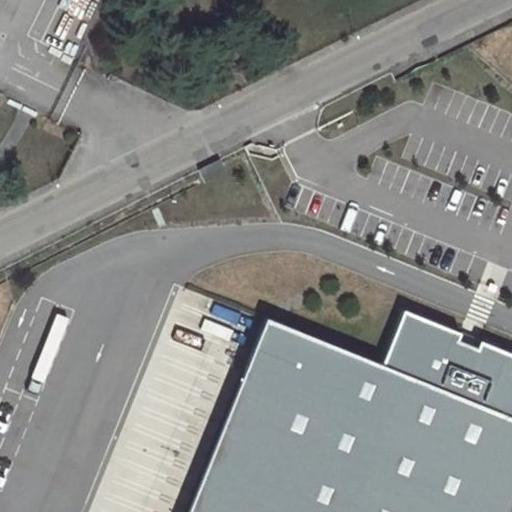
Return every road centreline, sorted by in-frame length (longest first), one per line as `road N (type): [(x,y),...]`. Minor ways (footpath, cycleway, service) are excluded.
road 1 (unknown): [(511,322),(286,239),(241,235),(199,247),(164,263),(130,303),(35,511)]
road 2 (unclassified): [(0,239),(482,0)]
road 3 (unknown): [(325,162),(511,246)]
road 4 (unknown): [(325,162),(422,122),(511,157)]
road 5 (unknown): [(1,49),(163,158)]
